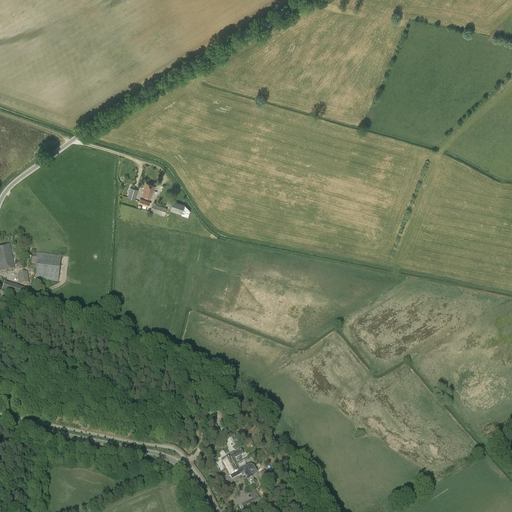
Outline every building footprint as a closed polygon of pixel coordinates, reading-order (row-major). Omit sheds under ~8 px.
[(150,199),(155,186),(146,183),(141,195),(150,199)] [(129,185),(128,189),(129,190),(127,198),(135,200),(138,190),(132,188),(132,186),(129,185)] [(150,202),(140,198),(138,204),(148,207),(150,202)] [(150,212),(164,217),(167,208),(152,204),(150,212)] [(0,269),(0,272),(14,270),(9,245),(0,246),(0,269)] [(35,279),(58,282),(61,256),(32,252),(31,264),(37,265),(35,279)] [(20,285),(29,283),(27,272),(18,273),(20,285)] [(26,298),(29,290),(5,282),(2,291),(26,298)] [(215,424),(209,426),(213,435),(218,433),(215,424)] [(236,464),(233,459),(238,456),(236,451),(221,459),(226,469),(236,464)] [(238,468),(236,464),(226,469),(231,479),(244,473),(246,478),(251,475),(255,473),(255,471),(254,470),(253,470),(252,469),(251,468),(250,467),(249,467),(248,466),(246,467),(246,466),(239,470),(238,468)] [(255,506),(252,499),(241,505),(244,511),(255,506)]
